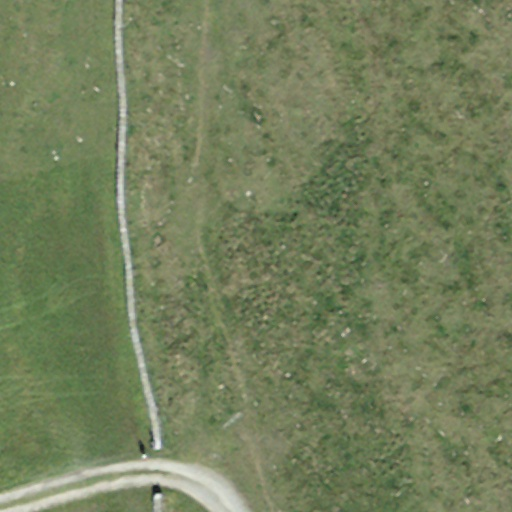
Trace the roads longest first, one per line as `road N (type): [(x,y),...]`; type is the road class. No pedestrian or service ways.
road 1 (track): [(115,485),(113,347),(90,243),(92,0)]
road 2 (track): [(232,511),(173,477),(0,511)]
